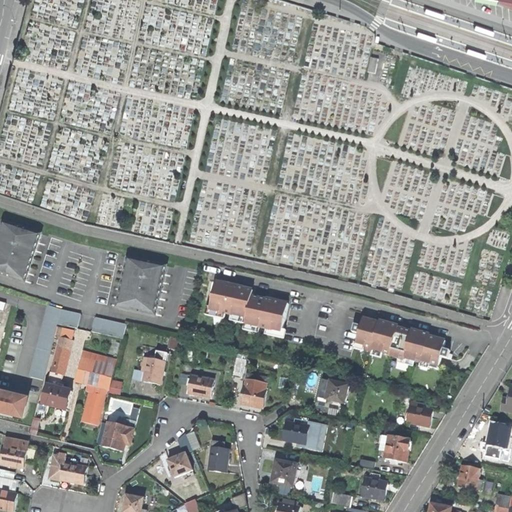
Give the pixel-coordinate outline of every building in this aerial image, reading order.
[(511,0),(498,0),(497,4),(511,8),(511,0)] [(425,10),(424,12),(443,19),(444,15),(428,9),(426,9),(425,10)] [(475,27),(474,29),(493,36),(494,32),(492,31),(478,26),(475,25),(475,27)] [(436,40),(437,38),(418,32),(417,36),(419,37),(433,41),(435,42),(436,40)] [(486,57),(486,55),(468,48),(466,52),(482,58),(485,59),(486,57)] [(32,262),(41,235),(4,223),(0,234),(0,274),(25,282),(32,262)] [(123,283),(118,307),(156,316),(161,295),(167,267),(129,258),(125,275),(124,275),(122,282),(123,283)] [(283,332),(289,304),(273,300),(273,302),(270,301),(252,297),(253,291),(235,287),(217,283),(211,310),(247,318),(246,324),(283,332)] [(30,377),(43,381),(58,324),(61,310),(48,306),(30,377)] [(81,315),(61,310),(58,324),(78,329),(81,315)] [(127,326),(96,319),(92,333),(123,340),(127,326)] [(430,367),(439,370),(442,357),(449,359),(449,355),(451,351),(445,349),(447,341),(430,337),(431,335),(412,330),(412,332),(399,328),(400,327),(380,321),(380,323),(364,319),(362,327),(355,325),(353,333),(360,334),(357,344),(365,346),(364,350),(373,352),(373,350),(390,355),(390,357),(405,361),(406,359),(423,364),(423,362),(430,364),(430,367)] [(56,337),(60,338),(72,341),(75,331),(59,327),(56,337)] [(51,372),(63,375),(64,375),(72,341),(60,338),(51,372)] [(171,350),(176,351),(179,339),(173,338),(171,350)] [(196,351),(188,349),(184,365),(193,367),(196,351)] [(84,351),(82,358),(116,367),(117,360),(84,351)] [(156,358),(155,361),(167,364),(168,355),(157,352),(156,358)] [(108,390),(110,391),(112,381),(116,367),(82,358),(76,382),(88,385),(87,391),(90,392),(82,422),(98,426),(108,390)] [(247,361),(236,358),(233,377),(241,378),(244,364),(246,364),(247,361)] [(162,386),(167,364),(155,361),(150,360),(146,359),(143,373),(146,374),(144,383),(156,385),(162,386)] [(299,379),(302,365),(294,363),(291,378),(299,379)] [(133,380),(144,383),(146,374),(143,373),(135,371),(133,380)] [(60,385),(63,375),(51,372),(48,385),(59,388),(60,385)] [(202,397),(211,399),(215,381),(193,376),(192,380),(189,379),(188,386),(191,386),(189,395),(202,397)] [(269,380),(252,377),(251,381),(247,381),(246,387),(245,387),(241,405),(250,407),(263,410),(267,391),(266,391),(269,380)] [(123,384),(112,381),(110,391),(109,395),(119,398),(123,384)] [(326,401),(344,405),(348,386),(330,382),(327,395),(326,401)] [(72,392),(59,388),(48,385),(43,404),(58,408),(67,411),(72,392)] [(0,412),(24,418),(28,401),(15,398),(15,395),(0,390),(0,412)] [(505,400),(503,411),(511,412),(511,391),(511,394),(510,401),(505,400)] [(411,403),(406,425),(429,430),(431,420),(433,411),(424,409),(424,406),(411,403)] [(41,420),(34,418),(30,434),(37,436),(41,420)] [(120,426),(135,429),(137,422),(122,419),(120,426)] [(301,426),(286,423),(284,434),(283,442),(305,446),(309,428),(309,423),(302,422),(301,426)] [(134,433),(135,429),(120,426),(109,423),(103,447),(124,452),(127,442),(132,443),(134,433)] [(506,454),(511,429),(492,425),(489,438),(488,445),(497,447),(496,452),(506,454)] [(194,433),(186,436),(193,452),(200,449),(194,433)] [(184,457),(186,456),(193,453),(193,452),(186,436),(186,435),(178,442),(184,457)] [(380,446),(387,447),(384,461),(392,462),(391,466),(397,467),(398,463),(406,465),(408,452),(410,453),(411,449),(412,444),(410,443),(410,442),(389,438),(389,439),(382,437),(380,446)] [(24,470),(25,465),(28,451),(25,451),(27,443),(7,439),(2,465),(24,470)] [(219,444),(212,443),(208,472),(226,475),(230,452),(223,451),(224,445),(219,444)] [(84,486),(88,468),(65,463),(66,459),(60,457),(55,456),(50,479),(78,485),(84,486)] [(192,472),(186,456),(184,457),(176,460),(169,463),(175,479),(185,475),(192,472)] [(358,469),(372,471),(373,464),(359,461),(358,469)] [(293,489),(297,466),(276,462),(276,464),(273,463),(272,468),(271,473),(274,473),(271,485),(293,489)] [(475,467),(463,465),(462,468),(460,479),(457,490),(475,493),(476,492),(480,493),(482,484),(478,483),(480,472),(474,471),(475,467)] [(0,477),(14,480),(16,474),(0,470),(0,477)] [(18,481),(14,480),(0,477),(0,490),(15,494),(18,481)] [(365,480),(362,498),(384,503),(386,493),(388,484),(365,480)] [(15,494),(0,490),(0,510),(8,511),(14,511),(16,504),(19,495),(15,494)] [(329,506),(347,509),(348,509),(351,497),(331,494),(329,506)] [(232,501),(237,511),(239,511),(247,508),(245,495),(232,501)] [(123,511),(143,511),(142,511),(144,500),(127,497),(124,509),(123,511)] [(494,511),(508,511),(511,499),(498,497),(494,511)] [(197,499),(187,505),(190,511),(200,511),(203,510),(197,499)]
